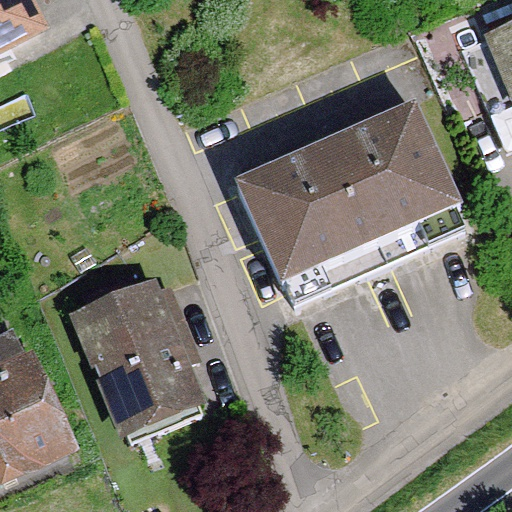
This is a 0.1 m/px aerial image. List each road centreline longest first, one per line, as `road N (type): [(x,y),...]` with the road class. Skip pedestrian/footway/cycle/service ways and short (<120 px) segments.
road 1 (residential): [(331,511),(116,0)]
road 2 (residential): [(337,511),(511,378)]
